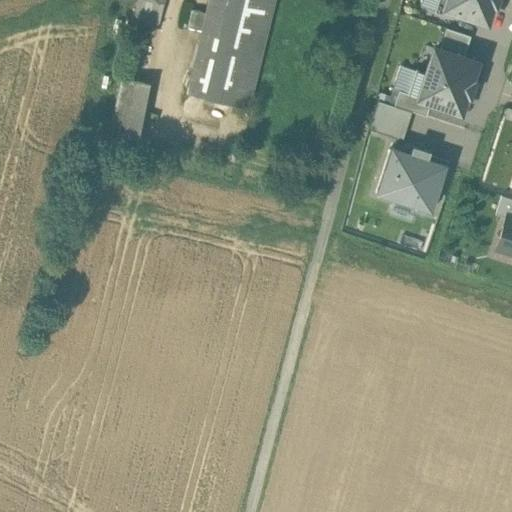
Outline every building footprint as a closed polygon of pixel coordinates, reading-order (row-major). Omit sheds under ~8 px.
[(163,1),(159,0),(137,0),(131,27),(156,32),(163,1)] [(273,0),(207,0),(205,12),(201,30),(186,93),(248,108),(273,0)] [(438,0),(435,10),(455,16),(457,11),(487,20),(492,2),(495,3),(495,0),(438,0)] [(201,30),(205,12),(190,8),(186,26),(201,30)] [(449,27),(445,41),(463,46),(467,32),(449,27)] [(477,60),(435,47),(427,71),(416,68),(408,93),(429,100),(429,99),(430,99),(430,100),(460,110),(466,93),(468,94),(473,80),(470,79),(477,60)] [(148,83),(120,77),(109,129),(137,135),(148,83)] [(387,131),(390,119),(408,124),(413,107),(379,98),(371,126),(387,131)] [(388,130),(405,135),(408,126),(391,121),(388,130)] [(446,162),(428,156),(429,154),(429,150),(412,144),(410,150),(392,144),(376,192),(395,198),(394,201),(411,206),(412,203),(431,209),(446,162)] [(511,213),(506,212),(494,249),(511,254),(511,213)]
